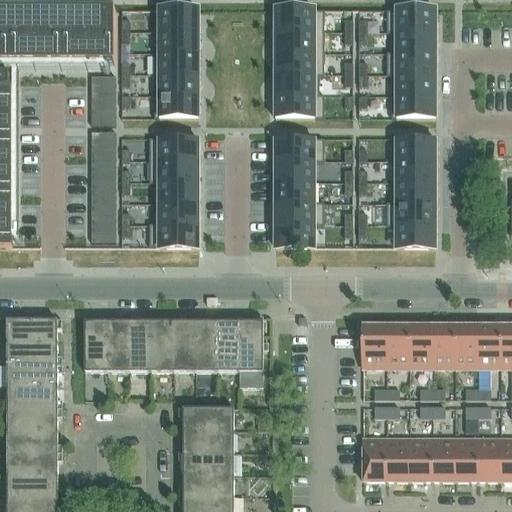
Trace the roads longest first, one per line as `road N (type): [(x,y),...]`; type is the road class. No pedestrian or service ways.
road 1 (unclassified): [(322,289),(0,288)]
road 2 (residential): [(156,510),(155,426),(85,427),(85,510)]
road 3 (residential): [(322,511),(322,289)]
road 4 (unclassified): [(511,291),(322,289)]
